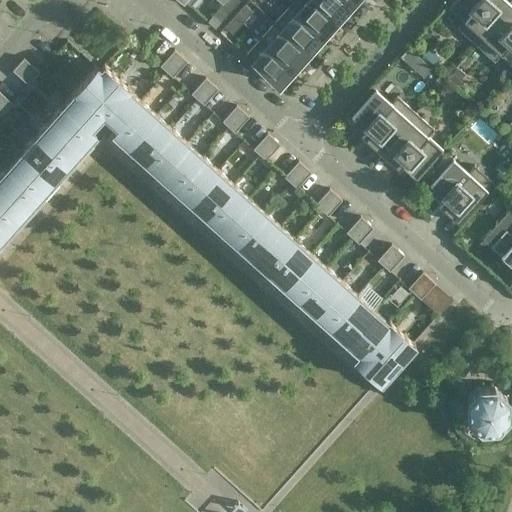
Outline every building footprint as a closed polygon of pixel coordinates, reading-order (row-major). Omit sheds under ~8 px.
[(229,10),(238,0),(224,0),(221,3),(229,10)] [(289,4),(288,5),(320,34),(335,18),(314,0),(305,0),(296,11),(289,4)] [(347,0),(314,0),(335,18),(349,2),(347,0)] [(457,27),(475,44),(508,7),(500,0),(453,0),(448,7),(463,20),(457,27)] [(219,21),(229,10),(221,3),(211,14),(219,21)] [(252,11),(244,4),(234,14),(242,22),(252,11)] [(320,34),(288,5),(274,21),(306,50),(320,34)] [(511,10),(508,7),(475,44),(494,60),(500,53),(511,63),(511,10)] [(232,33),(242,22),(234,14),(224,26),(232,33)] [(274,21),(259,37),(291,66),(306,50),(274,21)] [(291,66),(259,37),(244,54),(277,83),(291,66)] [(174,48),(160,63),(166,69),(180,53),(174,48)] [(180,53),(166,69),(173,75),(186,59),(180,53)] [(39,71),(23,57),(18,63),(33,77),(39,71)] [(33,77),(18,63),(12,69),(28,83),(33,77)] [(73,90),(62,103),(94,131),(95,130),(89,124),(102,110),(100,76),(90,77),(78,91),(73,87),(72,89),(73,90)] [(108,76),(100,76),(102,110),(116,123),(111,129),(112,130),(140,98),(127,87),(129,86),(126,84),(122,88),(108,76)] [(205,76),(191,91),(197,96),(211,81),(205,76)] [(211,81),(197,96),(204,102),(217,87),(211,81)] [(375,88),(351,115),(357,121),(354,124),(382,149),(415,111),(396,95),(390,102),(375,88)] [(11,102),(0,91),(0,102),(6,108),(11,102)] [(140,98),(112,130),(127,143),(155,112),(140,98)] [(94,131),(62,103),(48,118),(80,146),(94,131)] [(236,103),(222,119),(228,124),(242,109),(236,103)] [(242,109),(228,124),(235,130),(248,115),(242,109)] [(433,128),(415,111),(382,149),(409,173),(412,170),(418,176),(442,149),(427,135),(433,128)] [(155,112),(127,143),(143,157),(171,126),(155,112)] [(80,146),(48,118),(34,134),(66,162),(80,146)] [(171,126),(143,157),(158,171),(186,140),(171,126)] [(267,132),(253,147),(259,152),(273,137),(267,132)] [(66,162),(34,134),(20,149),(52,177),(66,162)] [(273,137),(259,152),(266,158),(279,143),(273,137)] [(186,140),(158,171),(174,185),(202,154),(186,140)] [(52,177),(20,149),(7,165),(38,193),(52,177)] [(202,154),(174,185),(189,199),(217,168),(202,154)] [(452,158),(428,185),(434,190),(432,193),(460,218),(493,181),(474,164),(467,171),(452,158)] [(298,159),(284,175),(290,180),(304,165),(298,159)] [(38,193),(7,165),(0,172),(0,186),(24,208),(38,193)] [(304,165),(290,180),(297,186),(310,171),(304,165)] [(217,168),(189,199),(205,213),(233,182),(217,168)] [(233,182),(205,213),(220,227),(248,196),(233,182)] [(24,208),(0,186),(0,214),(10,224),(24,208)] [(329,187),(315,202),(321,208),(335,192),(329,187)] [(335,192),(321,208),(328,213),(341,198),(335,192)] [(248,196),(220,227),(236,241),(264,210),(248,196)] [(264,210),(236,241),(251,255),(279,223),(264,210)] [(0,235),(10,224),(0,214),(0,235)] [(360,215),(346,230),(352,235),(366,220),(360,215)] [(366,220),(352,235),(359,241),(372,226),(366,220)] [(279,223),(251,255),(267,269),(295,237),(279,223)] [(511,226),(508,231),(505,228),(489,245),(511,265),(511,226)] [(295,237),(267,269),(282,282),(310,251),(295,237)] [(391,242),(377,258),(383,263),(397,248),(391,242)] [(397,248),(383,263),(390,269),(403,254),(397,248)] [(310,251),(282,282),(298,296),(326,265),(310,251)] [(326,265),(298,296),(313,310),(341,279),(326,265)] [(422,270),(408,285),(414,291),(428,276),(422,270)] [(428,276),(414,291),(421,297),(434,281),(428,276)] [(341,279),(313,310),(329,324),(357,293),(341,279)] [(357,293),(329,324),(344,338),(372,307),(357,293)] [(372,307),(344,338),(360,352),(389,319),(388,318),(387,320),(372,307)] [(389,319),(360,352),(384,374),(414,341),(412,339),(411,340),(411,341),(408,344),(386,324),(390,320),(389,319)] [(496,425),(507,413),(506,396),(493,385),(477,386),(466,398),(467,415),(479,426),(496,425)]
